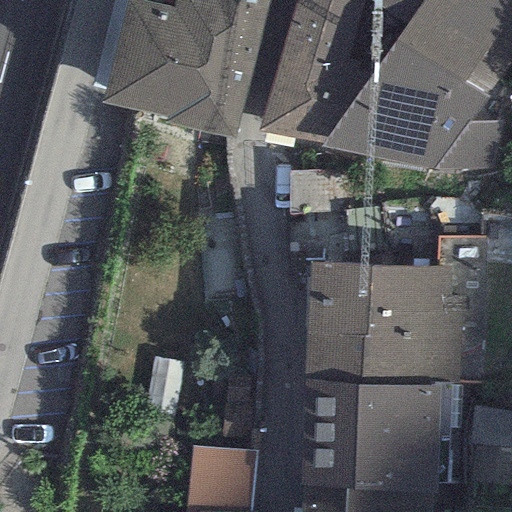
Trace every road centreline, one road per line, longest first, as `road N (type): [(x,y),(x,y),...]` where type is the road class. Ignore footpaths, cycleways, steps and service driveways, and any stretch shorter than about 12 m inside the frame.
road 1 (residential): [(273,511),(278,302),(247,140),(280,0)]
road 2 (unclassified): [(0,371),(98,0)]
